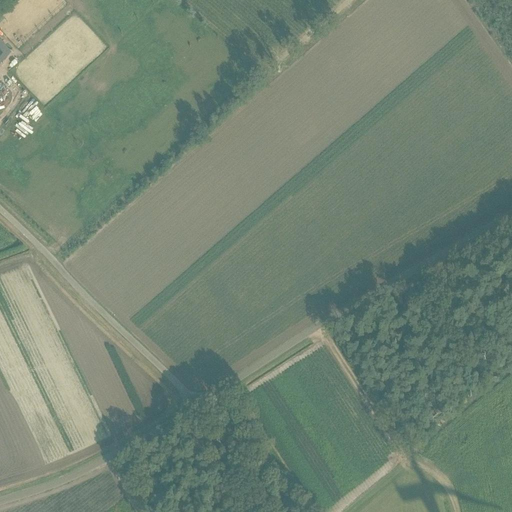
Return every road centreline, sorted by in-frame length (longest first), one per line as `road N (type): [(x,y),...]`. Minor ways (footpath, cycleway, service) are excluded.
road 1 (unclassified): [(210,405),(511,225)]
road 2 (unclassified): [(210,405),(0,210)]
road 3 (unclassified): [(0,506),(101,468),(210,405)]
